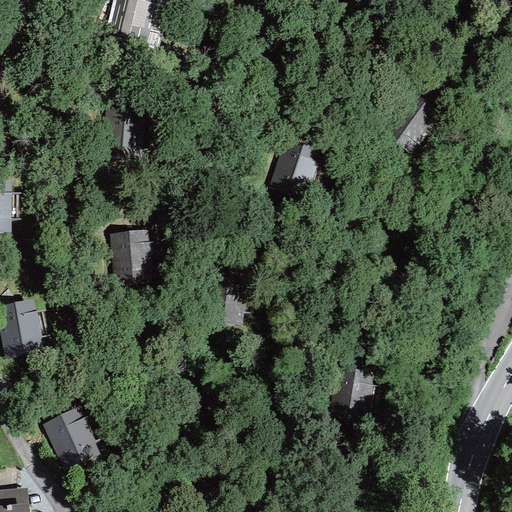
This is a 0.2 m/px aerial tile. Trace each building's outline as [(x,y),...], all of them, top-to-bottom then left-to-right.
[(154,4),(150,3),(150,0),(126,0),(116,40),(145,48),(150,31),(147,30),(154,4)] [(444,116),(418,98),(389,141),(415,159),(444,116)] [(141,111),(105,110),(103,160),(139,161),(141,111)] [(323,153),(287,137),(267,181),(302,197),(323,153)] [(0,233),(10,234),(10,220),(17,220),(18,194),(10,193),(10,179),(0,178),(0,233)] [(148,230),(109,234),(112,284),(150,280),(148,230)] [(247,275),(215,271),(208,321),(240,325),(247,275)] [(0,331),(5,358),(42,352),(40,339),(46,337),(43,312),(35,313),(33,300),(0,305),(0,331)] [(376,373),(339,365),(327,414),(364,422),(376,373)] [(78,406),(42,425),(63,471),(99,455),(78,406)] [(0,511),(28,511),(26,488),(0,490),(0,511)]
